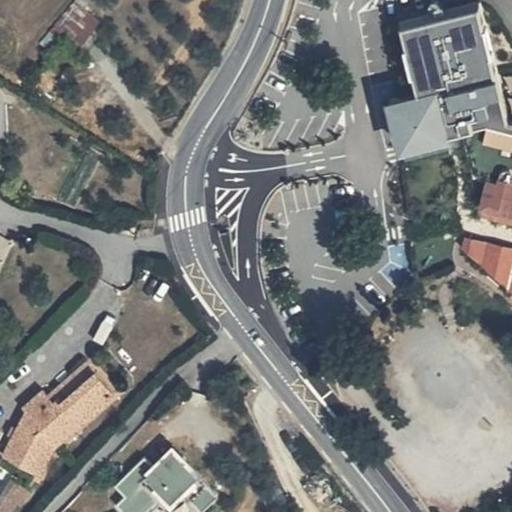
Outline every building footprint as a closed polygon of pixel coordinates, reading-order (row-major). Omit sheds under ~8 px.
[(107,21),(79,0),(77,0),(56,26),(85,49),(107,21)] [(406,21),(423,86),(390,95),(404,149),(456,136),(454,129),(510,114),(481,2),(406,21)] [(52,46),(43,38),(35,49),(48,57),(55,48),(52,46)] [(511,199),(511,154),(511,155),(508,155),(505,158),(502,171),(496,169),(490,195),(511,199)] [(505,158),(499,157),(496,169),(502,171),(505,158)] [(511,199),(490,195),(488,205),(511,211),(511,199)] [(511,241),(482,238),(511,263),(511,241)] [(110,359),(66,386),(69,391),(80,385),(83,389),(116,369),(110,359)] [(129,390),(116,369),(83,389),(80,385),(69,391),(66,386),(62,381),(39,398),(44,407),(19,447),(55,469),(87,416),(129,390)] [(186,490),(204,509),(222,492),(175,442),(154,462),(148,455),(119,483),(128,492),(118,501),(128,511),(156,511),(168,501),(171,504),(186,490)] [(14,511),(30,489),(15,478),(0,500),(0,511),(1,511),(14,511)]
